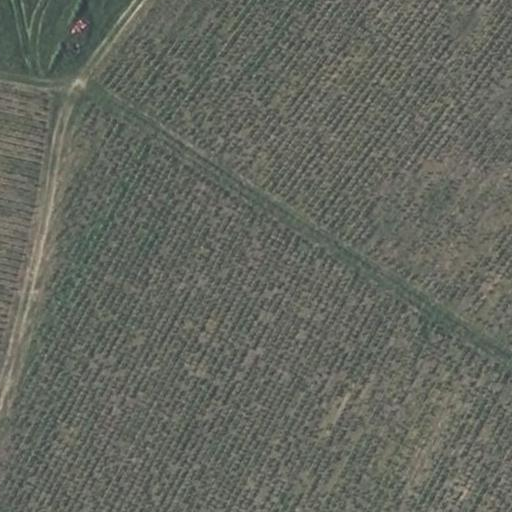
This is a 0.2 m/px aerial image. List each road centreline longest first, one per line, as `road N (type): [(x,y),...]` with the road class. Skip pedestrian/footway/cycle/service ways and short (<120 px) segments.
road 1 (track): [(141,0),(76,82),(511,362)]
road 2 (track): [(76,82),(55,125),(26,294),(0,367)]
